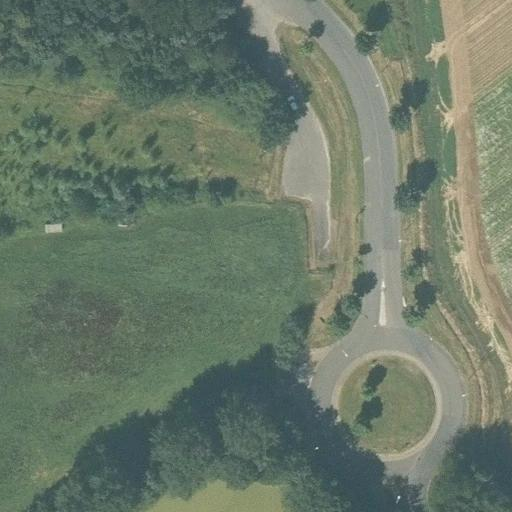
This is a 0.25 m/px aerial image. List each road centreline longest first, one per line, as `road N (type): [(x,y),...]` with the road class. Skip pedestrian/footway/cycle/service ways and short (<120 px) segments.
road 1 (tertiary): [(382,253),(366,80),(303,0)]
road 2 (tertiary): [(364,343),(331,366),(322,383),(321,429),(350,465),(372,473),(413,469)]
road 3 (tertiary): [(413,469),(446,438),(453,402),(438,364),(404,342)]
